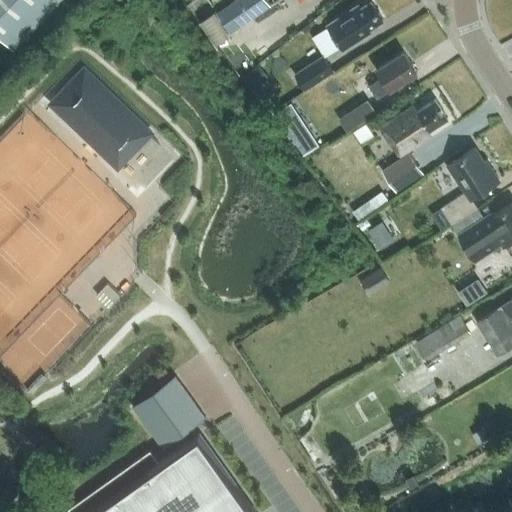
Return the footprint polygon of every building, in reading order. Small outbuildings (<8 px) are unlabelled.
[(0,0),(0,33),(14,47),(59,0),(0,0)] [(209,0),(216,11),(231,0),(209,0)] [(264,10),(257,0),(235,0),(218,13),(231,32),(264,10)] [(372,31),(370,28),(384,18),(372,0),(371,0),(362,7),(360,4),(329,24),(344,48),(372,31)] [(404,50),(377,67),(383,76),(370,85),(376,95),(390,86),(391,88),(418,71),(404,50)] [(295,73),(305,89),(334,70),(324,54),(295,73)] [(252,89),(265,80),(256,67),(242,76),(252,89)] [(102,130),(127,154),(148,132),(85,71),(56,101),(94,138),(102,130)] [(414,105),(381,127),(400,154),(432,133),(430,129),(449,117),(436,98),(418,111),(414,105)] [(360,101),(339,115),(340,117),(346,127),(368,113),(360,101)] [(282,124),(296,116),(288,104),(275,112),(282,124)] [(449,164),(466,190),(442,206),(453,224),(478,207),(479,207),(478,206),(474,209),(467,200),(499,179),(491,166),(490,168),(476,147),(449,164)] [(383,169),(397,190),(422,174),(408,152),(383,169)] [(380,191),(354,209),(359,216),(385,198),(380,191)] [(479,207),(478,207),(453,224),(452,224),(474,257),(500,239),(505,247),(506,246),(505,245),(511,240),(511,202),(482,222),(475,210),(479,207)] [(380,243),(392,236),(383,220),(371,227),(380,243)] [(370,291),(373,289),(374,292),(388,283),(387,281),(389,280),(382,268),(363,280),(370,291)] [(511,344),(511,298),(478,320),(498,353),(511,344)] [(429,358),(471,332),(460,313),(417,340),(429,358)] [(164,447),(206,416),(176,374),(133,404),(164,447)] [(472,433),(478,443),(489,437),(483,427),(472,433)] [(253,511),(199,435),(161,463),(151,449),(70,507),(72,511),(253,511)] [(414,475),(406,479),(410,485),(411,487),(418,483),(417,480),(414,475)]
